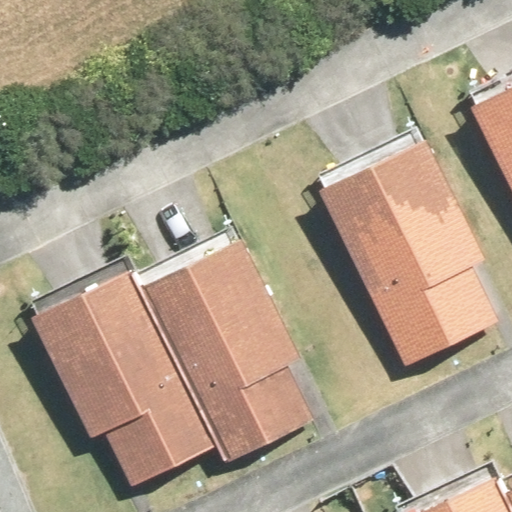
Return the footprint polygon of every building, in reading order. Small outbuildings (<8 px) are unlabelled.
[(511,81),(472,101),(511,182),(511,81)] [(500,318),(471,260),(485,254),(426,132),(320,183),(406,362),(500,318)] [(288,361),(301,354),(244,233),(143,280),(218,438),(226,458),(313,417),(288,361)] [(134,262),(33,311),(90,432),(103,426),(129,481),(218,438),(143,280),(134,262)] [(501,469),(406,511),(511,511),(511,492),(508,484),(501,469)]
